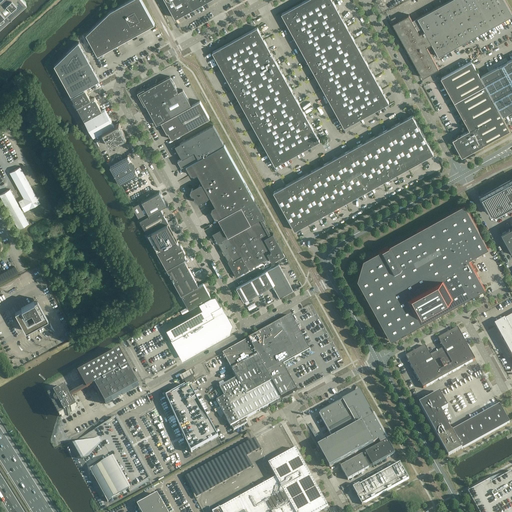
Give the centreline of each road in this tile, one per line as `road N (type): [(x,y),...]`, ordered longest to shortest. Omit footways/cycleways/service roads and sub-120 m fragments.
road 1 (unclassified): [(246,328),(117,87),(267,0)]
road 2 (unclassified): [(363,0),(461,175)]
road 3 (tertiary): [(333,279),(328,261),(338,245),(461,175)]
road 4 (unclassified): [(134,499),(286,410)]
road 5 (tertiary): [(463,511),(380,358)]
